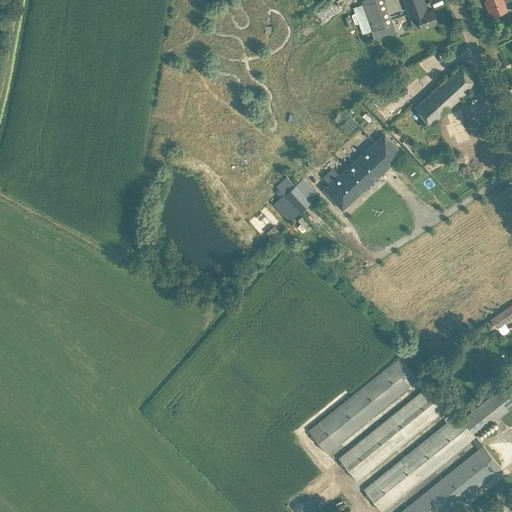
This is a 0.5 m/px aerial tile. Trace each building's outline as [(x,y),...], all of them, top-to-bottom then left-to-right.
[(361,0),(372,29),(375,28),(378,37),(396,31),(393,22),(384,0),(361,0)] [(428,10),(425,2),(424,0),(403,0),(410,17),(414,29),(437,21),(432,8),(428,10)] [(487,0),(489,3),(487,4),(491,15),(506,9),(502,0),(487,0)] [(430,124),(468,89),(475,82),(460,65),(415,106),(430,124)] [(461,109),(447,114),(448,119),(450,123),(446,125),(450,137),(454,136),(457,144),(458,145),(470,140),(462,119),(464,118),(461,109)] [(326,189),(342,206),(401,152),(384,134),(326,189)] [(285,194),(273,204),(289,221),(311,201),(318,195),(302,178),(295,185),(287,176),(276,185),(285,194)] [(511,304),(490,319),(496,327),(511,316),(511,304)] [(429,384),(418,378),(399,356),(308,429),(327,452),(413,382),(426,387),(339,457),(357,480),(444,410),(452,417),(364,488),(382,511),(511,406),(511,378),(462,419),(448,406),(430,383),(429,384)] [(499,372),(509,364),(503,356),(492,364),(499,372)] [(479,448),(399,511),(444,511),(501,467),(476,436),(472,439),(479,448)]
